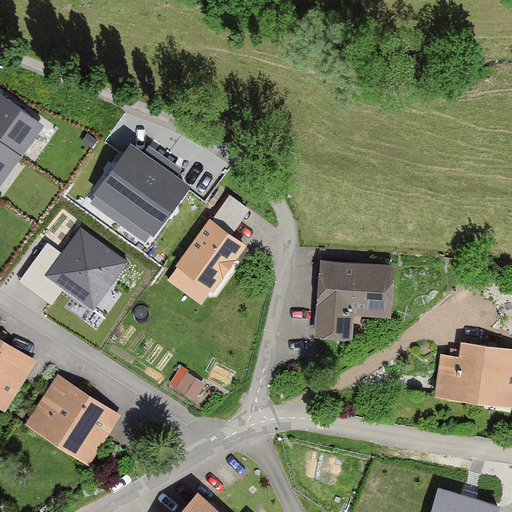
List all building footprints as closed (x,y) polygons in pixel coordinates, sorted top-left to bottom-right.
[(0,88),(0,132),(22,149),(43,120),(0,88)] [(0,132),(0,178),(22,149),(0,132)] [(186,186),(128,147),(95,194),(153,234),(186,186)] [(206,220),(176,264),(214,289),(244,246),(206,220)] [(129,264),(81,229),(47,275),(94,310),(129,264)] [(390,264),(315,261),(312,333),(354,335),(355,316),(388,317),(390,264)] [(511,345),(439,339),(434,395),(511,402),(511,345)] [(0,342),(0,399),(27,361),(0,342)] [(61,371),(25,421),(84,462),(119,411),(61,371)] [(421,511),(374,479),(351,511),(421,511)] [(439,488),(431,511),(497,511),(499,506),(439,488)] [(214,511),(189,490),(169,511),(214,511)]
